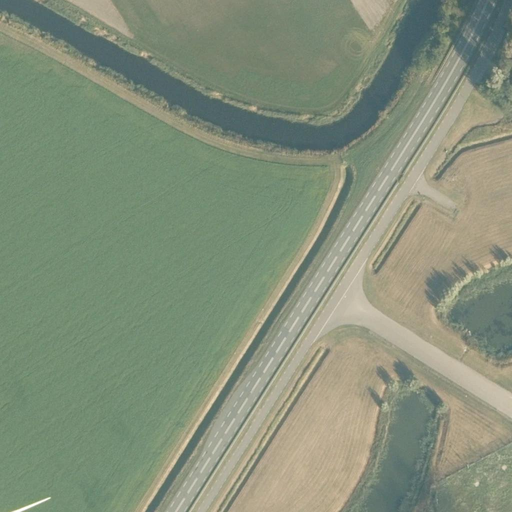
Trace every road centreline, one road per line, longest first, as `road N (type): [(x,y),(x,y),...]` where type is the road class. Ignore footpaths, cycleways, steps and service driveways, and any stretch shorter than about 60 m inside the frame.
road 1 (trunk): [(488,0),(420,124),(175,511)]
road 2 (unclassified): [(201,511),(448,119),(508,0)]
